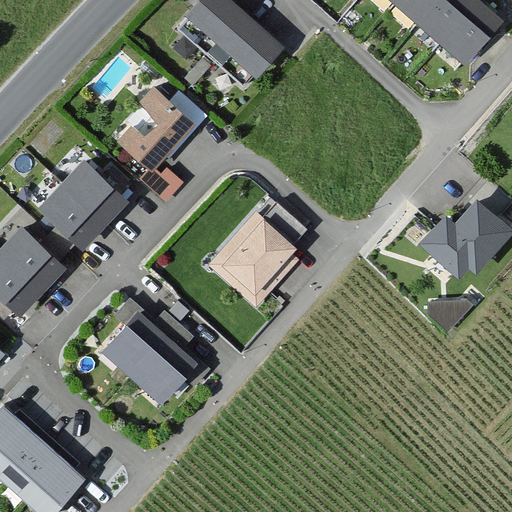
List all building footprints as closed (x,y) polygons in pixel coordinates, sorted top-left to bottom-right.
[(283,46),(229,0),(197,0),(184,15),(256,77),(283,46)] [(501,22),(475,0),(392,0),(397,4),(420,24),(442,43),(465,63),(501,22)] [(174,45),(186,57),(197,45),(184,34),(174,45)] [(203,56),(186,76),(193,83),(211,62),(203,56)] [(131,120),(119,134),(152,164),(193,118),(155,84),(143,98),(156,110),(141,128),(131,120)] [(23,223),(0,247),(0,290),(19,309),(63,264),(58,258),(76,239),(82,244),(129,196),(86,155),(39,203),(57,221),(40,238),(23,223)] [(161,172),(152,164),(141,176),(166,198),(183,179),(168,165),(161,172)] [(446,215),(420,244),(459,277),(469,266),(476,272),(511,231),(511,228),(477,198),(456,223),(446,215)] [(260,207),(212,262),(256,300),(296,255),(289,248),(294,242),(291,240),(305,224),(276,199),(265,212),(260,207)] [(125,318),(100,345),(132,374),(146,386),(162,400),(184,374),(188,377),(196,384),(209,369),(211,366),(193,350),(191,352),(184,346),(195,334),(165,307),(157,317),(131,294),(116,310),(125,318)] [(428,299),(428,311),(447,330),(474,302),(469,297),(428,299)] [(178,299),(170,308),(181,317),(189,308),(178,299)] [(5,404),(0,409),(0,470),(46,511),(51,511),(84,474),(5,404)]
